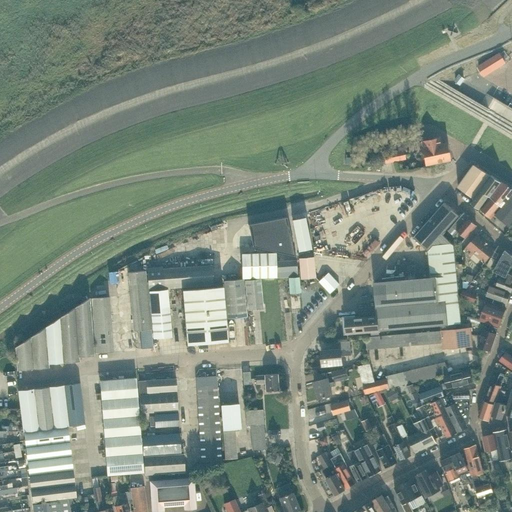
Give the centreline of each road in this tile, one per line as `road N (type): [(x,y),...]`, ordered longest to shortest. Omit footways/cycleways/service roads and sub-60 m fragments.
road 1 (unclassified): [(0,308),(69,257),(144,217),(257,182),(310,175)]
road 2 (residential): [(23,377),(296,350)]
road 3 (unclassified): [(310,175),(369,109),(511,32)]
road 4 (residential): [(296,350),(441,185)]
road 5 (unclassified): [(326,509),(475,432)]
road 6 (residential): [(326,509),(301,458),(296,350)]
road 7 (residential): [(491,362),(461,353),(369,361)]
